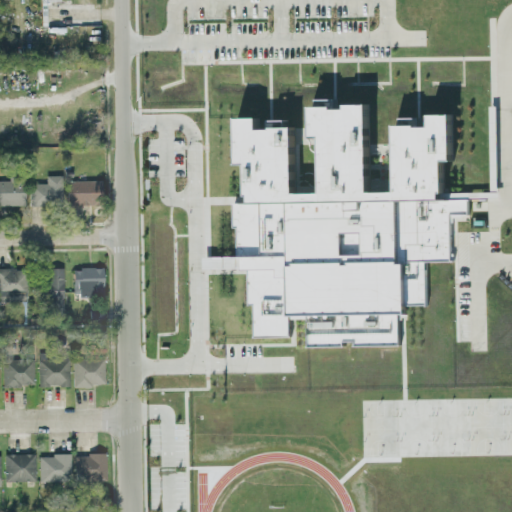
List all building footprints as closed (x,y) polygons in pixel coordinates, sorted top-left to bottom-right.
[(228,100),(467,98),(470,349),(230,352),(228,100)] [(46,175),(46,183),(29,183),(29,204),(61,204),(62,175),(46,175)] [(67,204),(99,205),(100,180),(68,179),(67,204)] [(0,205),(24,205),(23,180),(0,180),(0,205)] [(0,267),(0,300),(26,300),(25,267),(0,267)] [(62,267),(46,268),(47,312),(63,311),(62,267)] [(72,267),(72,296),(103,295),(103,267),(72,267)] [(2,358),(3,386),(34,385),(33,357),(2,358)] [(38,386),(69,385),(68,357),(37,358),(38,386)] [(73,385),(104,385),(103,358),(72,358),(73,385)] [(34,453),(4,453),(4,481),(35,480),(34,453)] [(105,453),(77,453),(76,479),(105,479),(105,453)] [(39,481),(69,480),(68,454),(38,455),(39,481)]
